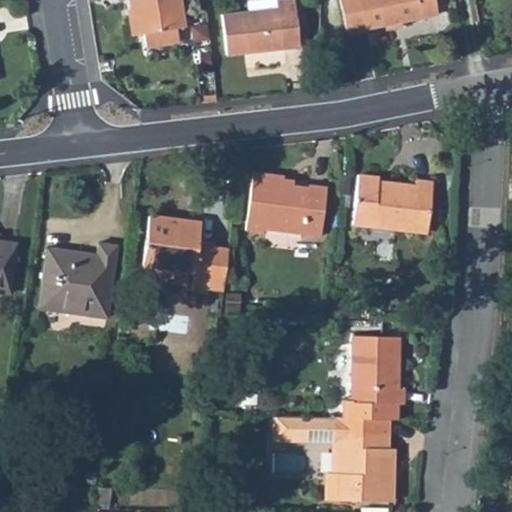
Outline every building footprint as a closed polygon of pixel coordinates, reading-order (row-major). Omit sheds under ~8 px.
[(129,0),(135,35),(143,33),(175,28),(184,27),(179,0),(129,0)] [(221,16),(226,54),(299,45),(294,1),(277,3),(276,0),(246,0),(248,13),(221,16)] [(339,0),(346,34),(386,27),(435,16),(432,0),(339,0)] [(143,33),(145,47),(177,42),(175,28),(143,33)] [(245,231),(262,233),(263,229),(320,237),(326,187),(309,185),(307,189),(284,185),(285,177),(253,172),(245,231)] [(351,224),(427,233),(432,184),(415,182),(414,187),(377,183),(377,179),(356,176),(351,224)] [(141,266),(174,271),(181,220),(148,217),(141,266)] [(174,271),(193,273),(191,289),(191,292),(207,294),(208,288),(220,289),(225,248),(213,246),(213,244),(198,242),(199,223),(181,220),(174,271)] [(0,294),(9,296),(16,244),(0,241),(0,294)] [(38,311),(105,319),(115,245),(97,242),(95,256),(46,250),(38,311)] [(344,419),(387,420),(396,420),(396,404),(403,404),(403,387),(397,387),(398,337),(353,336),(350,402),(344,402),(344,419)] [(323,430),(323,418),(274,417),(273,439),(305,440),(306,429),(323,430)] [(334,418),(323,418),(323,430),(306,429),(305,440),(333,441),(334,418)] [(386,448),(387,420),(344,419),(334,418),(333,441),(332,473),(326,473),(326,500),(391,501),(392,482),(385,482),(386,448)] [(385,482),(392,482),(393,448),(386,448),(385,482)] [(20,465),(0,463),(0,465),(0,487),(16,490),(20,465)] [(93,510),(106,510),(109,490),(95,488),(93,510)]
